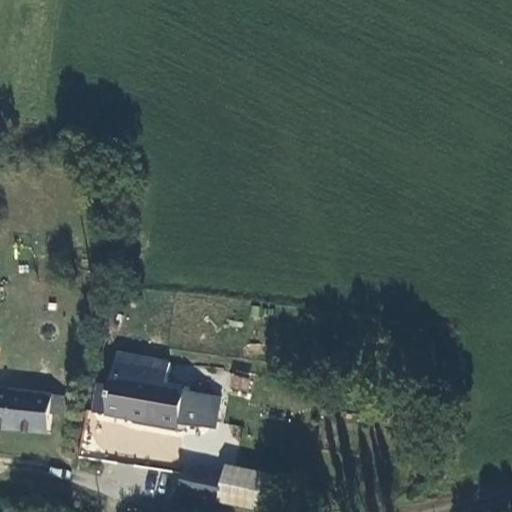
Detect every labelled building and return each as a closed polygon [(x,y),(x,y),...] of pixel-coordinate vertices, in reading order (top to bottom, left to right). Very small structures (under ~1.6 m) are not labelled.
[(85,177),(64,174),(63,184),(84,187),(85,177)] [(168,366),(116,357),(111,388),(97,386),(92,415),(183,430),(184,426),(215,431),(220,400),(188,395),(184,391),(165,388),(168,366)] [(252,381),(241,379),(235,403),(246,405),(252,381)] [(324,394),(294,390),(295,412),(353,419),(355,402),(324,398),(324,394)] [(0,430),(49,436),(51,418),(63,419),(66,400),(0,391),(0,430)] [(227,471),(225,479),(221,502),(220,505),(261,511),(266,511),(273,479),(227,471)] [(221,502),(225,479),(187,472),(183,495),(221,502)]
